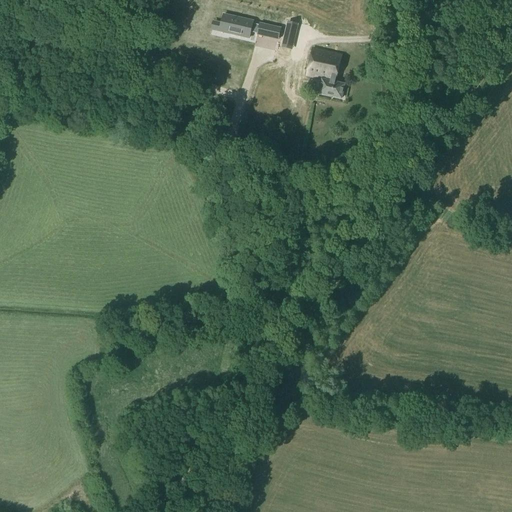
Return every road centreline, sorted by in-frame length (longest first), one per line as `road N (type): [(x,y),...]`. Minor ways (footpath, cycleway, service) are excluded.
road 1 (track): [(214,511),(287,187),(366,179),(397,135),(395,0)]
road 2 (track): [(511,11),(379,39),(304,42),(287,187)]
